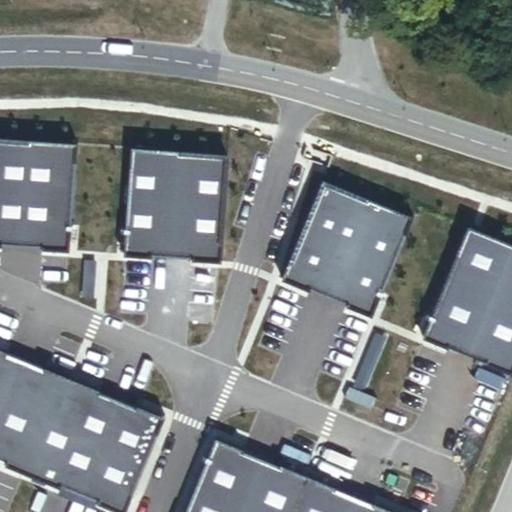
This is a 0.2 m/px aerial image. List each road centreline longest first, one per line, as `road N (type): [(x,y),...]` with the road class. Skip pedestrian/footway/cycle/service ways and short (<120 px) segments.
road 1 (unclassified): [(0,54),(204,64),(359,105)]
road 2 (unclassified): [(359,105),(511,154)]
